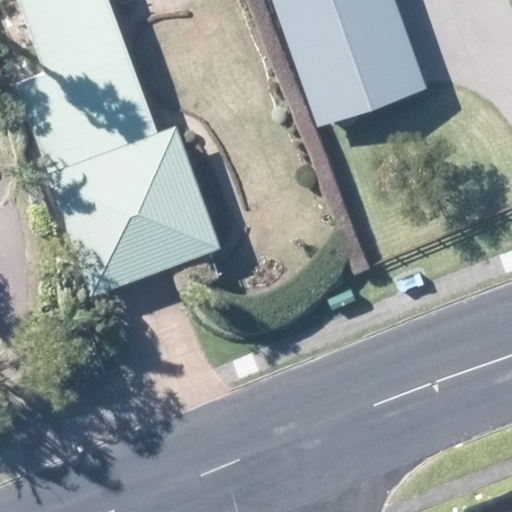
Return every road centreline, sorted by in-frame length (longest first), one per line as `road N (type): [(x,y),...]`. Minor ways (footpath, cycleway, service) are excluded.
road 1 (tertiary): [(511,356),(301,439)]
road 2 (tertiary): [(301,439),(127,511)]
